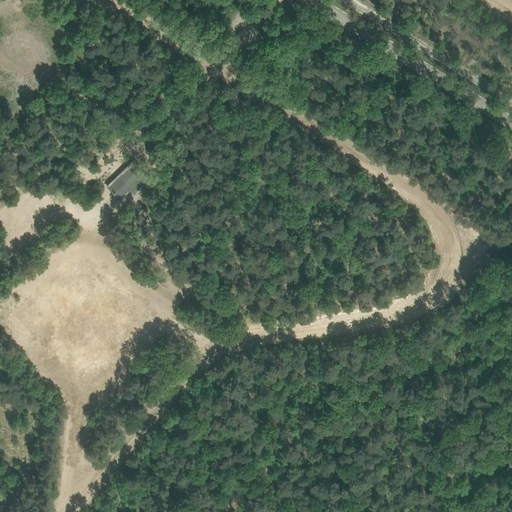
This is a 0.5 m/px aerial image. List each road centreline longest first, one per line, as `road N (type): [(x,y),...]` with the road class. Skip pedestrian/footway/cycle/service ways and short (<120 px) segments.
road 1 (track): [(284,0),(0,257)]
road 2 (tertiary): [(511,120),(320,0)]
road 3 (unknown): [(218,66),(95,0)]
